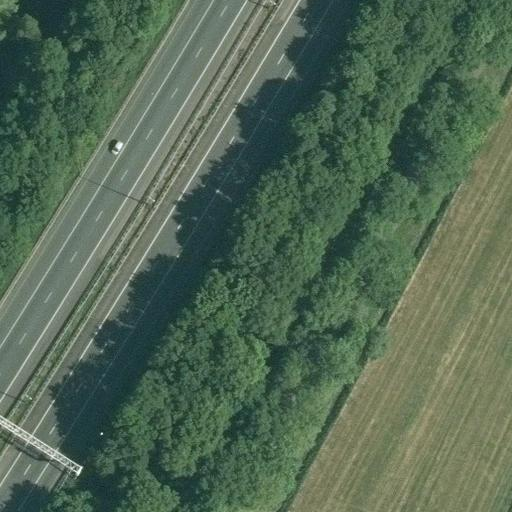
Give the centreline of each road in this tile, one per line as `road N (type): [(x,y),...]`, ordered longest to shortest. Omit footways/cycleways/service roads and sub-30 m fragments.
road 1 (motorway): [(10,511),(323,0)]
road 2 (unclassified): [(221,511),(511,0)]
road 3 (motorway): [(221,0),(0,363)]
